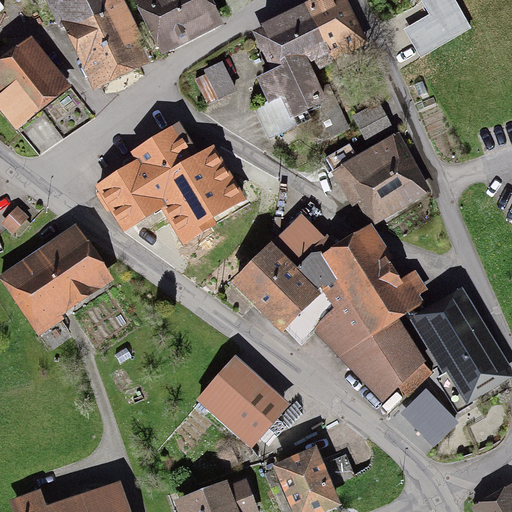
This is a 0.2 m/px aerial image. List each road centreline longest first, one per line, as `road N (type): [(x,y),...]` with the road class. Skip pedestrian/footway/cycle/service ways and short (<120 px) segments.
road 1 (residential): [(0,159),(373,427),(438,489)]
road 2 (residential): [(357,0),(511,355)]
